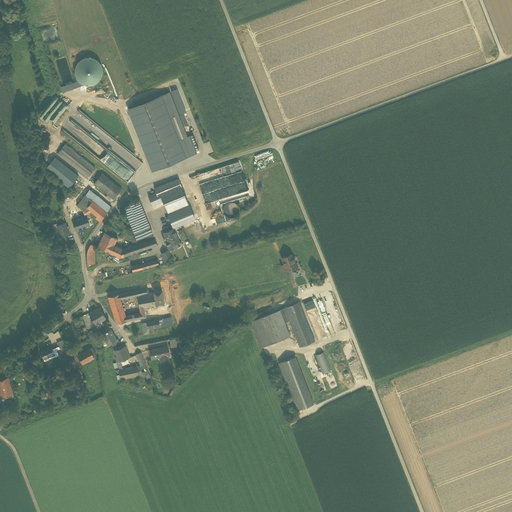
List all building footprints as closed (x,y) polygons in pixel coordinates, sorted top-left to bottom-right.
[(75,70),(75,74),(76,77),(78,80),(81,82),(84,84),(87,84),(91,84),(94,83),(97,82),(99,79),(101,76),(102,72),(102,68),(101,65),(99,61),(96,59),(92,57),(89,57),(85,57),(82,59),(79,61),(77,63),(75,67),(75,70)] [(71,83),(61,87),(63,92),(82,84),(81,83),(77,81),(71,84),(71,83)] [(177,89),(172,91),(181,113),(186,111),(177,89)] [(168,92),(128,108),(152,170),(196,153),(190,136),(186,137),(168,92)] [(57,125),(73,103),(70,101),(68,104),(55,95),(41,114),(57,125)] [(78,109),(69,120),(128,167),(137,156),(78,109)] [(69,120),(61,130),(126,182),(134,171),(128,167),(69,120)] [(58,153),(87,177),(95,168),(65,144),(58,153)] [(45,168),(69,187),(79,176),(55,157),(45,168)] [(236,161),(196,174),(199,184),(240,172),(236,161)] [(243,181),(240,172),(199,184),(202,194),(243,181)] [(94,183),(108,194),(107,196),(110,198),(113,201),(122,189),(102,173),(94,183)] [(168,214),(185,207),(189,205),(182,187),(180,183),(178,178),(177,179),(173,181),(172,180),(154,188),(156,192),(148,196),(152,206),(163,201),(168,214)] [(246,191),(243,181),(202,194),(206,204),(246,191)] [(58,195),(60,197),(63,198),(66,198),(68,196),(69,193),(68,190),(66,188),(64,187),(61,188),(58,189),(57,192),(58,195)] [(92,200),(107,212),(110,207),(88,190),(85,195),(92,200)] [(246,191),(206,204),(207,209),(248,197),(246,191)] [(86,215),(91,211),(86,208),(92,200),(85,195),(77,206),(83,209),(85,214),(86,215)] [(107,212),(92,200),(86,208),(91,211),(97,216),(101,219),(107,212)] [(124,207),(127,216),(143,209),(139,200),(130,203),(130,205),(124,207)] [(239,209),(236,206),(233,204),(229,204),(226,206),(224,209),(223,213),(225,216),(228,219),(231,220),(235,219),(238,216),(239,213),(239,209)] [(189,205),(185,207),(185,209),(168,216),(173,228),(195,219),(189,205)] [(127,216),(135,234),(150,228),(143,209),(127,216)] [(85,214),(78,217),(71,220),(76,232),(89,227),(90,226),(86,215),(85,214)] [(210,225),(226,221),(224,217),(209,220),(210,225)] [(56,225),(61,237),(70,234),(65,222),(58,225),(56,225)] [(58,238),(61,237),(56,225),(58,225),(57,223),(52,225),(56,235),(58,238)] [(152,233),(150,228),(135,234),(137,239),(152,233)] [(165,241),(167,246),(172,244),(176,242),(179,241),(176,234),(174,234),(172,228),(163,232),(167,240),(165,241)] [(97,246),(106,251),(110,243),(114,245),(117,238),(105,231),(97,246)] [(155,239),(124,250),(119,258),(124,256),(157,245),(155,239)] [(106,251),(119,258),(124,250),(123,250),(114,245),(110,243),(106,251)] [(161,254),(164,261),(171,259),(168,251),(161,254)] [(296,267),(294,261),(292,258),(291,254),(282,257),(284,264),(281,265),(284,271),(287,270),(287,271),(296,267)] [(159,265),(157,259),(142,263),(143,269),(159,265)] [(131,266),(133,271),(143,269),(142,263),(131,266)] [(137,295),(140,309),(144,308),(144,307),(149,306),(149,303),(150,302),(148,292),(147,288),(126,292),(119,294),(120,298),(137,295)] [(149,303),(149,306),(164,303),(161,290),(148,292),(150,302),(149,303)] [(330,292),(319,296),(334,336),(345,332),(330,292)] [(116,323),(127,321),(125,315),(120,298),(119,294),(107,296),(116,323)] [(315,297),(303,302),(318,340),(329,335),(315,297)] [(299,302),(264,315),(251,320),(251,321),(261,347),(290,336),(284,323),(289,321),(300,347),(314,341),(299,302)] [(89,313),(96,325),(100,323),(106,319),(99,307),(89,313)] [(146,317),(145,312),(140,312),(125,315),(127,321),(146,317)] [(250,316),(251,320),(264,315),(263,312),(250,316)] [(142,322),(144,334),(149,333),(148,328),(172,324),(171,317),(142,322)] [(83,320),(75,322),(79,332),(86,330),(83,320)] [(101,333),(108,344),(111,343),(116,339),(114,336),(114,337),(112,333),(110,328),(101,333)] [(347,338),(337,342),(353,382),(363,378),(347,338)] [(56,343),(59,350),(65,347),(62,340),(56,343)] [(40,352),(44,360),(50,357),(51,359),(58,356),(55,347),(51,349),(50,346),(45,349),(40,352)] [(115,357),(115,358),(128,353),(125,346),(114,350),(116,356),(115,357)] [(162,356),(163,362),(169,361),(167,355),(170,354),(168,347),(164,348),(163,347),(149,350),(151,359),(159,357),(162,356)] [(78,356),(82,364),(93,358),(89,350),(78,356)] [(322,374),(331,370),(323,351),(315,355),(322,374)] [(136,354),(141,365),(145,364),(141,352),(136,354)] [(115,358),(118,370),(122,369),(120,361),(130,357),(128,353),(115,358)] [(295,405),(297,410),(306,406),(313,403),(311,399),(295,356),(279,363),(295,405)] [(137,366),(122,369),(118,370),(121,379),(138,375),(137,370),(137,366)] [(0,379),(0,392),(2,397),(9,395),(13,394),(8,377),(0,379)]
